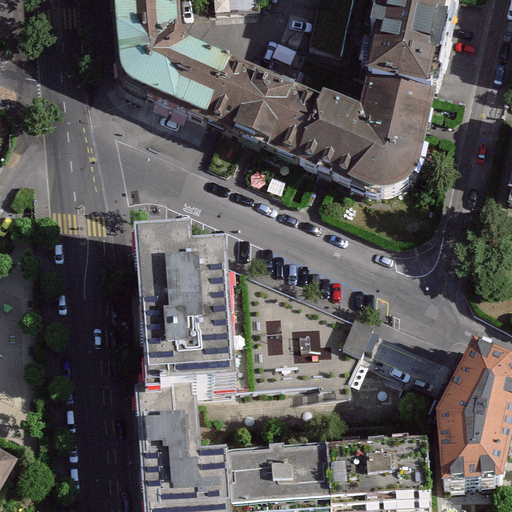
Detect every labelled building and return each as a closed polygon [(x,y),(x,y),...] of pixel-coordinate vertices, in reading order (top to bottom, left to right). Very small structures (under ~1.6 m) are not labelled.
[(446,3),(432,0),(371,0),(353,93),(424,108),(446,3)] [(125,103),(189,60),(184,53),(180,2),(115,3),(121,84),(122,94),(125,103)] [(137,115),(197,140),(224,79),(193,67),(189,60),(125,103),(130,109),(137,115)] [(289,180),(317,116),(234,83),(224,79),(197,140),(207,145),(289,180)] [(402,194),(409,182),(424,108),(353,93),(346,127),(389,205),(402,194)] [(389,205),(346,127),(317,116),(289,180),(346,205),(360,210),(375,210),(389,205)] [(511,206),(511,164),(502,204),(511,206)] [(228,272),(193,274),(191,252),(136,255),(146,404),(138,404),(144,511),(231,511),(229,473),(201,475),(196,400),(234,397),(228,272)] [(375,336),(228,272),(234,397),(319,391),(320,403),(352,400),(350,387),(360,366),(375,336)] [(511,387),(506,375),(473,359),(448,410),(442,421),(439,428),(443,496),(500,493),(511,435),(511,387)] [(0,490),(16,461),(0,452),(0,490)] [(430,511),(427,460),(328,466),(331,511),(430,511)] [(229,473),(231,511),(331,511),(328,466),(229,473)]
